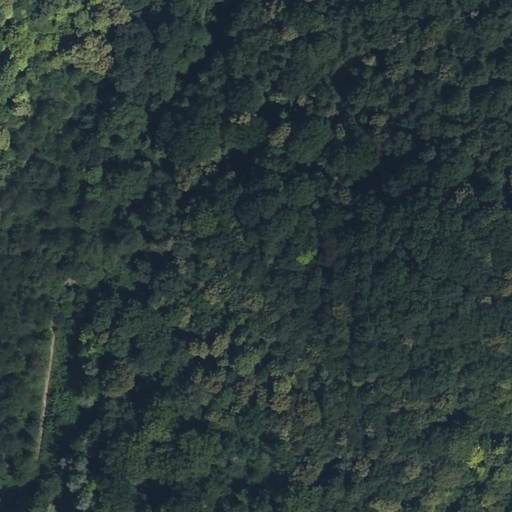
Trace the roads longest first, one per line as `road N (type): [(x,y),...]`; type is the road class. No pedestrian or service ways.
road 1 (track): [(205,0),(92,162),(67,248),(29,479),(5,511)]
road 2 (track): [(64,264),(167,358)]
